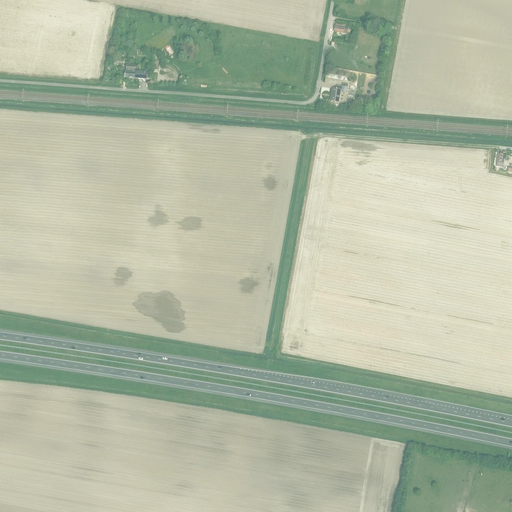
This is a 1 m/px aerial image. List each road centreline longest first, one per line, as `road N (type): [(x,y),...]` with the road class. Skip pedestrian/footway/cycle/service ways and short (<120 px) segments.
road 1 (motorway): [(0,355),(511,442)]
road 2 (motorway): [(511,421),(0,336)]
road 3 (unclassified): [(270,357),(310,143),(511,150)]
road 4 (unclassified): [(332,0),(317,91),(304,102),(0,80)]
